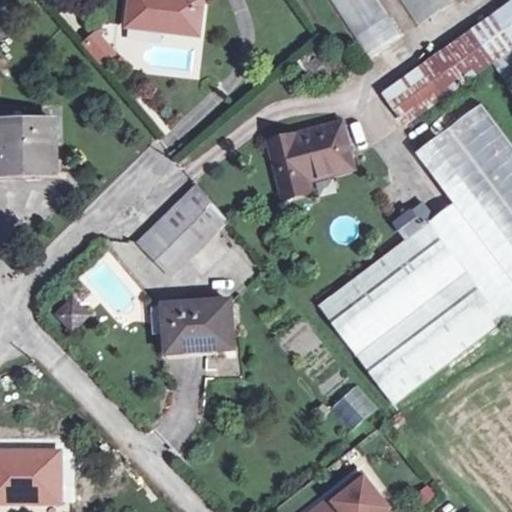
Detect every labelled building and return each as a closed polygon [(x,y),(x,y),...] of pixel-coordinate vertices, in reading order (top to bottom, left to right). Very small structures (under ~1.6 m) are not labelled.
[(199,35),(202,0),(132,0),(129,26),(199,35)] [(333,0),(371,57),(401,39),(375,0),(333,0)] [(402,0),(419,25),(455,2),(453,0),(402,0)] [(3,7),(0,10),(0,36),(17,20),(3,7)] [(100,66),(118,52),(98,28),(81,41),(100,66)] [(299,65),(322,91),(343,72),(319,46),(299,65)] [(473,114),(474,114),(511,164),(511,92),(508,88),(473,114)] [(432,145),(511,250),(511,186),(463,122),(432,145)] [(0,124),(0,175),(56,174),(55,123),(0,124)] [(271,144),(285,199),(311,192),(308,180),(354,168),(343,125),(271,144)] [(229,221),(198,185),(139,242),(173,277),(229,221)] [(320,306),(322,308),(395,405),(505,322),(430,223),(320,306)] [(107,279),(122,267),(110,251),(95,263),(107,279)] [(88,315),(74,301),(59,315),(73,330),(88,315)] [(166,308),(170,354),(194,352),(234,349),(231,303),(166,308)] [(194,352),(170,354),(170,366),(195,364),(194,352)] [(362,386),(332,401),(346,430),(377,414),(362,386)] [(0,501),(60,501),(60,455),(0,454),(0,501)] [(324,511),(392,511),(363,474),(332,498),(336,503),(324,511)] [(314,511),(324,511),(336,503),(332,498),(314,511)]
